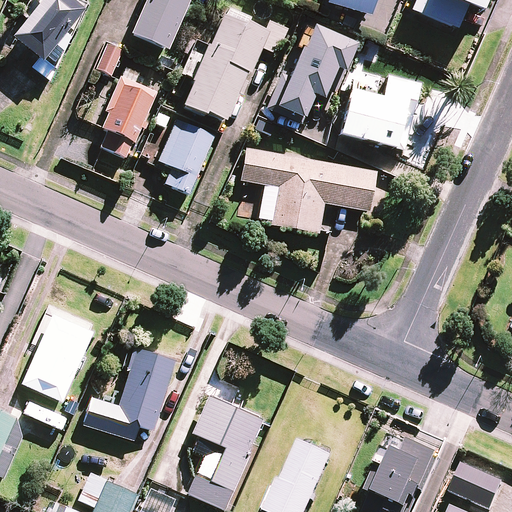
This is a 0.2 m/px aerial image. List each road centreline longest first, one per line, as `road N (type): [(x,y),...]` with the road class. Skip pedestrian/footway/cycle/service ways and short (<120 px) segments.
road 1 (residential): [(0,190),(394,365)]
road 2 (residential): [(511,99),(394,365)]
road 3 (residential): [(394,365),(511,416)]
